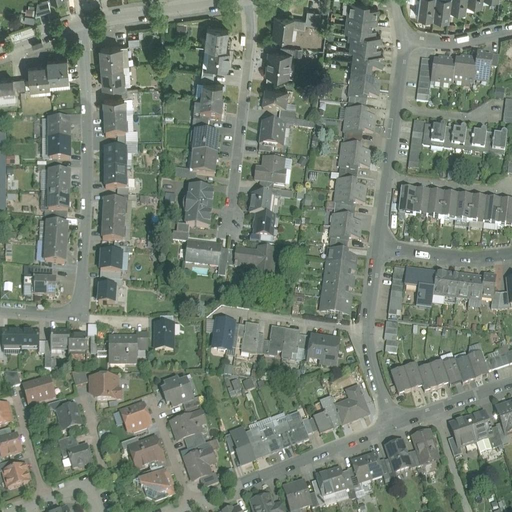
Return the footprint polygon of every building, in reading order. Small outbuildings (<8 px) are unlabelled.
[(435,2),(429,1),(428,0),(419,0),(417,16),(433,18),(435,2)] [(441,0),(441,3),(435,2),(433,18),(449,20),(450,9),(450,0),(441,0)] [(450,0),(450,9),(465,12),(467,3),(466,3),(466,0),(450,0)] [(48,1),(37,4),(35,16),(50,12),(48,1)] [(368,5),(350,3),(348,15),(350,16),(350,15),(376,19),(377,10),(367,9),(368,5)] [(307,11),(306,21),(305,25),(312,26),(314,12),(307,11)] [(321,13),(314,12),(312,26),(319,27),(321,13)] [(348,25),(371,28),(372,25),(375,25),(376,19),(350,15),(350,16),(348,25)] [(294,19),(274,17),(273,26),(275,27),(273,38),(274,38),(274,35),(290,37),(290,40),(292,28),(293,19),(294,20),(294,19)] [(306,21),(294,20),(293,19),(292,28),(305,30),(305,25),(306,21)] [(371,28),(348,25),(347,33),(354,34),(374,36),(374,31),(371,30),(371,28)] [(228,30),(207,27),(205,47),(209,48),(226,50),(228,30)] [(353,43),(376,46),(376,43),(380,43),(381,37),(374,36),(354,34),(353,43)] [(376,46),(353,43),(352,52),(356,53),(356,52),(378,55),(378,54),(379,49),(376,48),(376,46)] [(120,47),(100,48),(102,68),(122,66),(120,47)] [(295,49),(281,47),(280,53),(290,54),(290,55),(294,55),(295,49)] [(226,50),(209,48),(206,65),(215,66),(228,68),(229,50),(226,50)] [(280,53),(270,52),(267,76),(287,78),(290,55),(290,54),(280,53)] [(355,61),(378,63),(379,61),(382,61),(383,55),(378,54),(378,55),(356,52),(356,53),(355,61)] [(485,55),(477,54),(475,64),(476,64),(474,78),(489,80),(491,68),(492,60),(492,59),(484,58),(485,55)] [(462,62),(455,62),(455,65),(453,82),(453,83),(463,84),(466,60),(463,59),(462,62)] [(67,60),(47,62),(48,66),(49,82),(50,82),(69,80),(67,60)] [(441,64),(433,63),(433,67),(432,73),(432,74),(431,79),(431,83),(442,85),(445,61),(441,60),(441,64)] [(475,64),(469,63),(469,60),(466,60),(463,84),(473,85),(474,78),(476,64),(475,64)] [(378,63),(355,61),(354,69),(354,70),(371,72),(380,73),(381,67),(378,66),(378,63)] [(455,65),(448,64),(448,61),(445,61),(442,85),(453,86),(453,83),(453,82),(455,65)] [(215,66),(206,65),(206,67),(202,67),(202,74),(214,75),(215,66)] [(48,66),(28,68),(30,88),(50,86),(50,82),(49,82),(48,66)] [(122,66),(102,68),(103,88),(115,87),(123,86),(122,66)] [(371,72),(354,70),(354,69),(353,69),(351,87),(378,91),(379,83),(369,81),(371,72)] [(214,75),(202,74),(201,83),(203,83),(213,84),(214,75)] [(13,80),(0,80),(0,100),(15,100),(14,91),(13,80)] [(69,80),(50,82),(50,86),(50,88),(70,86),(69,80)] [(213,84),(203,83),(201,101),(219,103),(222,85),(213,84)] [(378,91),(351,87),(349,99),(367,101),(367,98),(377,99),(378,91)] [(287,91),(266,88),(263,111),(280,113),(285,114),(285,113),(287,91)] [(496,89),(494,97),(503,99),(504,90),(496,89)] [(116,99),(104,99),(105,119),(125,118),(124,99),(116,99)] [(349,99),(348,105),(354,106),(366,107),(367,101),(349,99)] [(219,103),(201,101),(199,119),(221,122),(223,104),(219,103)] [(353,112),(347,111),(346,123),(374,126),(375,118),(365,117),(365,113),(353,112)] [(285,114),(280,113),(279,119),(294,121),(295,114),(285,113),(285,114)] [(125,118),(105,119),(105,139),(117,139),(125,138),(125,118)] [(294,121),(279,119),(278,126),(284,126),(284,127),(293,128),(294,121)] [(209,122),(196,121),(195,127),(205,128),(208,129),(209,122)] [(69,142),(69,122),(68,122),(57,122),(49,122),(49,142),(69,142)] [(374,126),(346,123),(344,134),(362,137),(363,133),(372,135),(374,126)] [(278,126),(261,124),(263,124),(262,136),(260,136),(259,146),(271,148),(283,149),(281,149),(284,127),(284,126),(278,126)] [(445,129),(425,127),(422,147),(431,148),(431,152),(442,153),(442,150),(443,150),(445,129)] [(466,132),(445,129),(443,150),(451,151),(452,146),(463,148),(463,152),(463,153),(466,132)] [(486,135),(466,132),(463,153),(472,154),(472,149),(483,151),(483,155),(486,135)] [(204,135),(194,134),(192,154),(195,155),(217,157),(219,137),(204,135)] [(362,137),(344,134),(344,140),(361,143),(362,137)] [(506,137),(486,135),(483,155),(492,156),(493,152),(504,153),(503,158),(504,158),(506,137)] [(361,143),(344,140),(343,141),(343,146),(360,149),(361,148),(361,143)] [(69,142),(49,142),(49,161),(49,162),(57,162),(69,161),(69,142)] [(360,149),(343,146),(341,158),(369,162),(370,153),(360,152),(360,149)] [(117,151),(105,151),(105,171),(125,170),(125,151),(117,151)] [(217,157),(195,155),(193,175),(192,175),(196,176),(214,178),(217,157)] [(369,162),(341,158),(340,170),(357,172),(358,169),(368,170),(369,162)] [(285,162),(263,160),(261,173),(255,172),(254,183),(259,184),(273,185),(284,186),(286,173),(283,173),(285,162)] [(289,187),(292,163),(285,162),(283,173),(286,173),(284,186),(289,187)] [(125,170),(105,171),(105,190),(117,190),(125,190),(125,182),(132,182),(132,171),(125,170)] [(340,170),(339,170),(339,176),(357,178),(357,172),(340,170)] [(57,174),(49,173),(49,174),(48,193),(68,194),(69,174),(57,174)] [(193,175),(176,173),(175,179),(195,182),(196,176),(192,175),(193,175)] [(357,178),(339,176),(338,182),(356,184),(357,178)] [(356,184),(338,182),(336,193),(364,197),(365,189),(355,187),(356,184)] [(188,208),(211,210),(213,193),(190,190),(189,200),(188,208)] [(409,191),(401,190),(398,215),(413,217),(416,192),(415,192),(415,195),(409,194),(409,191)] [(274,198),(274,199),(280,200),(281,192),(273,191),(268,191),(267,197),(274,198)] [(293,194),(281,192),(280,200),(292,201),(293,194)] [(422,195),(416,195),(416,192),(413,217),(427,218),(430,194),(422,193),(422,195)] [(68,194),(48,193),(48,213),(56,213),(68,214),(68,194)] [(364,197),(336,193),(335,205),(353,207),(353,204),(363,205),(364,197)] [(437,195),(430,194),(427,218),(441,220),(444,195),(443,195),(443,198),(437,197),(437,195)] [(450,199),(444,198),(445,195),(444,195),(441,220),(455,222),(458,197),(451,196),(450,199)] [(267,197),(252,196),(249,216),(256,216),(271,218),(274,199),(274,198),(267,197)] [(466,198),(458,197),(455,222),(469,223),(472,199),(471,201),(465,201),(466,198)] [(479,202),(473,202),(473,199),(472,199),(469,223),(483,225),(486,200),(479,200),(479,202)] [(494,201),(486,200),(483,225),(498,227),(501,202),(500,202),(500,205),(494,204),(494,201)] [(117,203),(105,202),(103,222),(123,223),(125,204),(125,203),(117,203)] [(507,206),(501,205),(501,202),(498,227),(511,228),(511,203),(507,203),(507,206)] [(353,207),(335,205),(334,211),(354,214),(355,208),(353,207)] [(211,210),(188,208),(187,217),(186,226),(186,227),(189,227),(208,229),(211,210)] [(351,219),(333,217),(334,211),(326,210),(323,228),(332,229),(360,232),(361,224),(351,223),(351,219)] [(354,214),(334,211),(333,217),(351,219),(354,220),(354,214)] [(271,218),(256,216),(254,237),(261,238),(273,239),(275,219),(271,218)] [(123,223),(103,222),(102,242),(114,243),(122,243),(122,242),(123,223)] [(55,225),(47,225),(46,244),(66,246),(67,226),(55,225)] [(186,226),(177,225),(176,234),(188,236),(189,227),(186,227),(186,226)] [(360,232),(332,229),(330,240),(348,243),(349,239),(359,241),(360,232)] [(176,234),(173,234),(172,242),(187,244),(188,236),(176,234)] [(348,243),(330,240),(330,246),(347,249),(348,243)] [(66,246),(46,244),(45,264),(44,264),(52,265),(64,265),(66,246)] [(187,244),(185,263),(219,267),(221,251),(221,247),(187,244)] [(251,253),(243,252),(243,253),(236,252),(236,253),(234,267),(235,267),(235,268),(236,268),(237,267),(256,269),(255,282),(271,284),(275,252),(259,250),(258,255),(251,254),(251,253)] [(228,252),(221,251),(219,267),(218,277),(225,278),(226,267),(228,252)] [(236,253),(228,252),(226,267),(235,268),(235,267),(234,267),(236,253)] [(347,254),(329,252),(327,264),(355,268),(356,259),(346,258),(347,254)] [(114,254),(101,253),(100,273),(120,275),(122,255),(114,254)] [(327,273),(350,276),(351,273),(354,274),(355,268),(327,264),(328,265),(327,273)] [(52,271),(40,271),(40,281),(51,282),(52,271)] [(436,275),(406,271),(405,277),(404,282),(404,283),(404,287),(422,290),(421,299),(417,299),(416,306),(431,308),(433,296),(436,275)] [(350,276),(327,273),(326,282),(353,285),(353,279),(350,279),(350,276)] [(448,276),(436,275),(433,296),(445,298),(445,297),(448,276)] [(460,278),(448,276),(445,297),(457,299),(460,278)] [(466,278),(460,278),(457,299),(469,301),(472,279),(471,279),(471,280),(466,280),(466,278)] [(495,280),(484,278),(483,281),(481,299),(492,300),(493,300),(493,295),(495,280)] [(483,281),(472,279),(469,301),(481,302),(481,299),(483,281)] [(120,281),(106,280),(106,288),(115,289),(122,289),(122,281),(120,281)] [(33,281),(24,281),(24,289),(32,289),(31,295),(34,296),(34,297),(55,298),(55,282),(51,282),(40,281),(33,281)] [(325,291),(348,294),(348,291),(352,291),(353,285),(326,282),(325,291)] [(106,288),(99,287),(98,306),(114,307),(115,289),(106,288)] [(348,294),(325,291),(324,299),(323,299),(350,303),(351,297),(348,297),(348,294)] [(500,295),(493,295),(493,300),(492,300),(491,311),(497,312),(500,295)] [(508,295),(500,295),(497,312),(511,310),(510,304),(508,295)] [(350,303),(323,299),(321,312),(349,315),(350,303)] [(206,334),(216,335),(217,324),(206,322),(206,334)] [(233,324),(218,322),(217,324),(216,335),(213,350),(216,350),(218,352),(224,353),(227,352),(229,352),(230,350),(233,326),(233,324)] [(160,325),(155,325),(155,351),(173,351),(173,325),(160,325)] [(239,327),(233,326),(230,350),(235,351),(237,339),(239,327)] [(260,328),(245,326),(243,340),(241,354),(255,356),(258,336),(260,328)] [(286,332),(271,330),(269,344),(267,358),(276,359),(276,353),(282,354),(281,360),(286,332)] [(397,331),(385,330),(384,341),(386,342),(396,343),(397,331)] [(300,334),(286,332),(281,360),(290,361),(291,356),(296,356),(297,351),(299,337),(300,334)] [(21,333),(3,333),(3,342),(3,349),(21,349),(21,333)] [(39,334),(21,333),(21,349),(38,350),(39,350),(39,343),(39,334)] [(69,334),(51,334),(51,354),(51,350),(68,350),(69,350),(69,338),(69,336),(69,334)] [(148,335),(136,335),(136,340),(136,351),(148,351),(148,335)] [(87,336),(69,336),(69,338),(69,350),(68,350),(68,354),(86,354),(86,361),(87,361),(87,336)] [(264,337),(258,336),(255,356),(261,357),(263,343),(264,337)] [(305,338),(299,337),(297,351),(303,352),(305,338)] [(311,339),(305,338),(303,352),(309,353),(311,339)] [(339,342),(311,338),(309,353),(308,365),(335,369),(339,342)] [(136,340),(109,340),(109,364),(136,364),(136,351),(136,340)] [(396,343),(386,342),(385,353),(397,355),(398,343),(396,343)] [(269,344),(263,343),(261,357),(267,358),(269,344)] [(505,355),(500,357),(503,368),(509,366),(505,355)] [(480,356),(467,360),(475,382),(487,378),(486,374),(482,363),(480,356)] [(499,357),(494,359),(498,370),(503,368),(500,357),(499,357)] [(494,359),(488,361),(492,372),(498,370),(494,359)] [(467,360),(456,364),(455,362),(462,384),(462,386),(475,382),(467,360)] [(488,361),(482,363),(486,374),(492,372),(488,361)] [(455,362),(443,366),(442,363),(443,366),(442,366),(449,386),(450,388),(462,384),(455,362)] [(442,363),(429,368),(436,390),(449,386),(442,366),(443,366),(442,363)] [(415,366),(402,370),(410,393),(422,388),(424,394),(425,394),(415,366)] [(429,368),(418,371),(416,366),(415,366),(425,394),(436,390),(429,368)] [(224,367),(224,375),(231,375),(232,368),(224,367)] [(402,370),(391,374),(398,397),(410,393),(402,370)] [(17,373),(4,373),(9,389),(21,386),(17,373)] [(84,374),(71,374),(75,388),(88,384),(84,374)] [(49,380),(23,387),(28,406),(55,398),(49,380)] [(117,380),(90,380),(90,389),(94,393),(94,399),(97,402),(119,402),(121,401),(121,394),(118,392),(117,392),(117,380)] [(233,392),(240,390),(238,380),(231,382),(233,392)] [(186,382),(178,385),(177,381),(164,385),(166,391),(164,391),(166,398),(164,398),(167,406),(176,402),(178,407),(182,406),(193,402),(193,401),(186,382)] [(369,416),(358,389),(348,393),(351,402),(340,406),(347,424),(347,425),(369,416)] [(331,399),(320,403),(325,415),(324,415),(324,416),(314,420),(319,432),(320,436),(342,427),(334,408),(331,399)] [(193,402),(182,406),(185,413),(201,407),(198,400),(193,401),(193,402)] [(65,401),(48,406),(50,412),(52,412),(58,415),(59,413),(58,412),(68,409),(65,401)] [(511,406),(511,404),(496,410),(502,426),(505,436),(506,435),(511,433),(511,406)] [(0,408),(0,426),(12,423),(7,406),(0,408)] [(143,406),(120,414),(128,434),(133,433),(134,434),(147,430),(148,430),(147,428),(150,426),(143,406)] [(347,424),(340,406),(334,408),(341,426),(347,424)] [(68,409),(58,412),(59,413),(58,415),(59,422),(62,423),(64,432),(65,432),(68,433),(71,432),(72,430),(81,427),(75,407),(68,409)] [(201,413),(171,424),(178,443),(184,441),(199,436),(197,431),(198,428),(201,427),(206,425),(201,413)] [(299,414),(291,417),(293,422),(288,424),(287,424),(295,445),(309,440),(307,436),(302,422),(299,414)] [(484,414),(468,419),(476,444),(480,455),(491,451),(488,440),(492,438),(490,431),(484,414)] [(286,419),(277,422),(279,427),(274,429),(282,450),(295,445),(287,424),(288,424),(286,419)] [(476,444),(468,419),(450,426),(454,439),(458,450),(460,450),(476,444)] [(308,422),(308,420),(302,422),(307,436),(313,434),(308,422)] [(314,420),(308,422),(313,434),(319,432),(314,420)] [(272,424),(264,427),(265,431),(260,433),(260,434),(269,456),(282,450),(274,429),(272,424)] [(269,456),(260,434),(260,433),(259,430),(258,430),(257,425),(249,428),(251,433),(245,435),(255,461),(269,456)] [(505,436),(502,426),(496,428),(496,429),(503,447),(509,445),(506,435),(505,436)] [(496,429),(490,431),(492,438),(488,440),(491,451),(503,447),(496,429)] [(10,430),(0,433),(0,441),(12,438),(10,430)] [(241,466),(255,461),(245,435),(244,431),(231,436),(237,453),(238,455),(236,455),(241,466)] [(429,434),(413,439),(417,452),(422,466),(422,465),(438,460),(429,434)] [(199,436),(184,441),(188,452),(196,449),(205,446),(202,436),(199,436)] [(230,456),(237,453),(231,436),(225,438),(230,456)] [(12,438),(0,441),(0,449),(1,450),(4,459),(21,454),(16,437),(12,438)] [(75,438),(58,443),(63,460),(69,458),(68,453),(78,449),(75,438)] [(137,439),(121,445),(123,452),(129,450),(139,446),(137,439)] [(454,439),(448,442),(454,459),(462,456),(460,450),(458,450),(454,439)] [(139,446),(129,450),(132,458),(130,460),(132,466),(135,466),(137,472),(149,467),(160,463),(163,462),(155,440),(139,446)] [(205,446),(196,449),(198,456),(211,451),(211,452),(211,451),(209,444),(205,446)] [(402,444),(386,449),(390,461),(394,474),(409,469),(410,469),(406,456),(402,444)] [(78,449),(68,453),(69,458),(73,470),(77,469),(80,470),(83,469),(84,467),(92,464),(87,447),(78,449)] [(198,456),(184,461),(192,484),(199,481),(211,477),(208,469),(207,465),(215,462),(211,452),(211,451),(198,456)] [(417,452),(411,454),(416,469),(423,467),(422,465),(422,466),(417,452)] [(416,469),(411,454),(406,456),(410,469),(409,469),(410,471),(416,469)] [(376,456),(363,460),(370,481),(383,477),(378,463),(376,456)] [(370,481),(363,460),(351,464),(353,469),(358,486),(358,485),(370,481)] [(384,463),(384,461),(378,463),(383,477),(388,476),(384,463)] [(390,461),(384,463),(388,476),(394,474),(390,461)] [(11,463),(0,466),(0,474),(3,473),(13,470),(11,463)] [(160,463),(149,467),(151,473),(162,469),(160,463)] [(13,470),(3,473),(7,489),(13,488),(15,489),(19,488),(20,486),(30,483),(27,474),(25,475),(23,467),(13,470)] [(353,469),(347,471),(347,473),(348,473),(353,491),(354,491),(360,489),(358,485),(358,486),(353,469)] [(340,470),(328,474),(335,495),(347,492),(342,474),(340,470)] [(151,473),(138,478),(140,483),(153,479),(151,473)] [(353,491),(348,473),(347,473),(342,474),(347,492),(348,495),(354,493),(354,491),(353,491)] [(328,474),(315,478),(317,482),(322,499),(323,499),(335,495),(328,474)] [(211,477),(199,481),(203,491),(219,485),(215,475),(211,477)] [(163,476),(160,477),(159,478),(157,477),(153,479),(140,483),(142,489),(143,490),(146,498),(155,502),(167,498),(168,498),(174,496),(172,490),(173,489),(169,478),(167,479),(167,478),(166,477),(165,476),(163,476)] [(322,499),(317,482),(311,484),(315,494),(319,508),(325,506),(323,499),(322,499)] [(304,483),(283,490),(289,511),(294,511),(310,507),(311,507),(308,497),(304,483)] [(319,508),(315,494),(308,497),(311,507),(310,507),(311,510),(319,508)] [(269,497),(250,503),(253,511),(277,511),(277,509),(273,511),(272,508),(269,497)]
